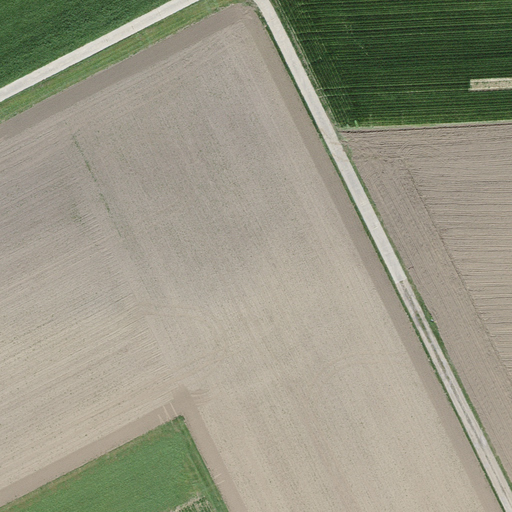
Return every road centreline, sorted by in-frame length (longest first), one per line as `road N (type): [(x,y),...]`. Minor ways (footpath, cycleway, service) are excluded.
road 1 (track): [(396,287),(256,0)]
road 2 (track): [(396,287),(511,511)]
road 3 (track): [(0,91),(186,0)]
